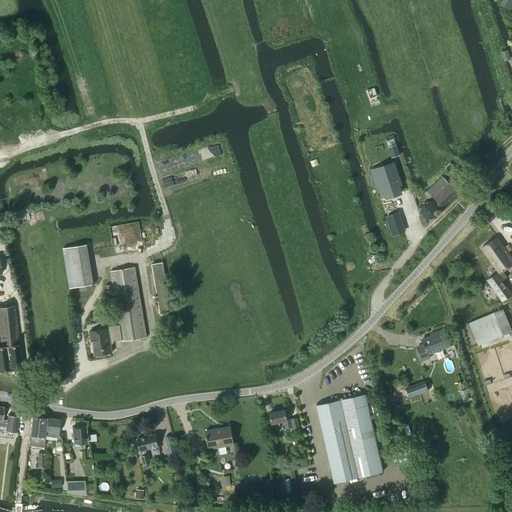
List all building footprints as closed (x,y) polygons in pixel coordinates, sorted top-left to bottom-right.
[(511,10),(511,7),(511,0),(502,0),(500,5),(511,10)] [(506,50),(501,52),(504,61),(505,61),(511,59),(508,49),(506,50)] [(400,155),(396,144),(388,147),(391,158),(400,155)] [(395,166),(373,173),(378,188),(383,186),(388,200),(402,195),(398,183),(400,182),(395,166)] [(464,190),(454,179),(449,183),(443,176),(427,190),(445,209),(464,190)] [(24,209),(17,210),(19,222),(26,221),(24,209)] [(398,214),(387,217),(393,234),(403,231),(398,214)] [(500,273),(498,274),(503,280),(507,277),(503,271),(511,264),(511,256),(508,251),(511,249),(508,245),(505,247),(498,237),(482,248),(500,273)] [(70,288),(94,284),(87,244),(63,248),(70,288)] [(160,314),(171,312),(163,262),(152,264),(160,314)] [(122,341),(147,337),(135,267),(110,271),(119,324),(107,327),(107,328),(89,331),(91,342),(93,341),(95,355),(112,353),(110,341),(122,339),(122,341)] [(503,301),(511,294),(511,293),(503,280),(498,274),(497,272),(487,280),(503,301)] [(0,371),(22,369),(19,344),(15,305),(0,306),(0,371)] [(511,331),(511,330),(503,309),(469,323),(478,346),(511,331)] [(422,339),(424,344),(418,346),(423,360),(430,358),(428,354),(450,346),(444,329),(431,334),(431,336),(422,339)] [(425,381),(406,388),(409,398),(428,391),(425,383),(425,381)] [(334,483),(383,472),(365,394),(316,405),(334,483)] [(0,426),(6,427),(5,431),(16,432),(17,415),(7,414),(7,419),(2,418),(3,406),(0,405),(0,426)] [(272,423),(273,423),(273,426),(275,427),(279,426),(280,424),(279,422),(284,421),(286,428),(289,428),(289,429),(293,428),(293,431),(300,430),(297,418),(287,420),(285,410),(270,413),(272,423)] [(29,445),(44,446),(44,436),(47,417),(31,415),(29,435),(30,435),(29,445)] [(58,438),(60,419),(47,417),(44,436),(58,438)] [(82,446),(87,446),(86,426),(71,427),(72,443),(82,443),(82,446)] [(206,431),(209,449),(233,444),(230,427),(206,431)] [(137,439),(140,451),(141,451),(142,455),(140,456),(143,466),(151,464),(148,454),(146,454),(145,450),(158,447),(155,434),(137,439)] [(171,435),(165,436),(169,454),(175,453),(171,435)] [(230,485),(229,476),(222,477),(223,486),(230,485)] [(84,480),(65,481),(67,492),(86,495),(84,480)]
